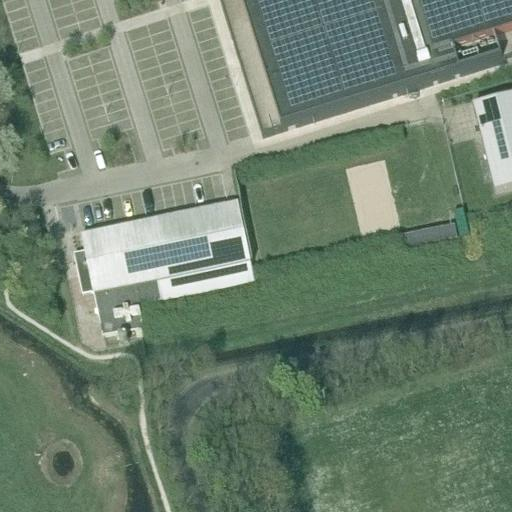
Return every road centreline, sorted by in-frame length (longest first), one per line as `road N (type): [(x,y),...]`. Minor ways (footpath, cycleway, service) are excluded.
road 1 (unknown): [(259,142),(408,107)]
road 2 (unknown): [(259,142),(216,0)]
